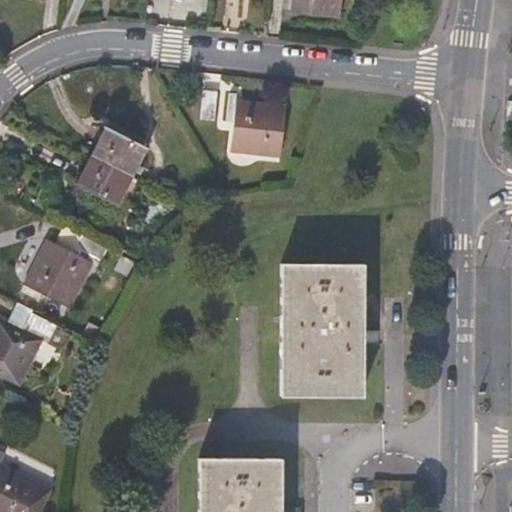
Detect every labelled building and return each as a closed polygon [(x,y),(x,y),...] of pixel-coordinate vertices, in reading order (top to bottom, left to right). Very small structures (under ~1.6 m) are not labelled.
[(341,0),(290,0),(289,10),(340,15),(341,0)] [(217,92),(204,90),(200,118),(213,120),(217,92)] [(286,106),(236,100),(228,99),(225,122),(233,123),(230,150),(279,157),(286,106)] [(149,148),(105,126),(90,155),(134,177),(149,148)] [(134,177),(90,155),(75,185),(119,207),(129,188),(134,177)] [(141,180),(134,177),(129,188),(135,192),(141,180)] [(132,261),(65,227),(56,245),(46,240),(24,285),(65,305),(87,261),(123,278),(132,261)] [(363,264),(281,264),(279,395),(325,395),(362,395),(363,264)] [(59,324),(17,303),(7,322),(0,318),(0,375),(19,385),(42,340),(49,343),(59,324)] [(39,511),(51,488),(13,470),(18,459),(0,450),(0,511),(39,511)] [(199,457),(198,511),(279,511),(280,458),(199,457)]
